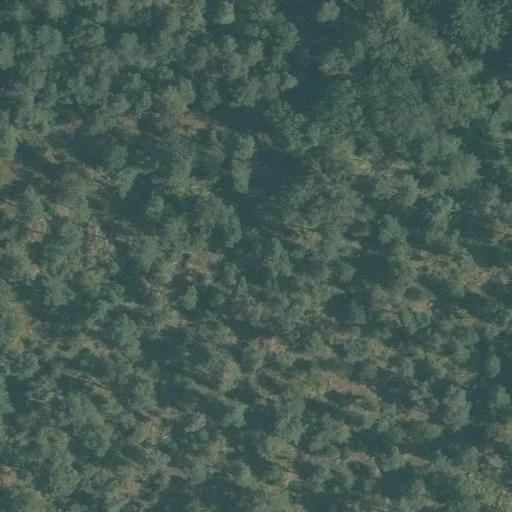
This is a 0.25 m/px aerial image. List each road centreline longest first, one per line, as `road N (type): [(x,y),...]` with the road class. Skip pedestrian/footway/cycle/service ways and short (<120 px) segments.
road 1 (track): [(463,48),(29,155),(2,169),(0,186)]
road 2 (track): [(511,92),(404,0)]
